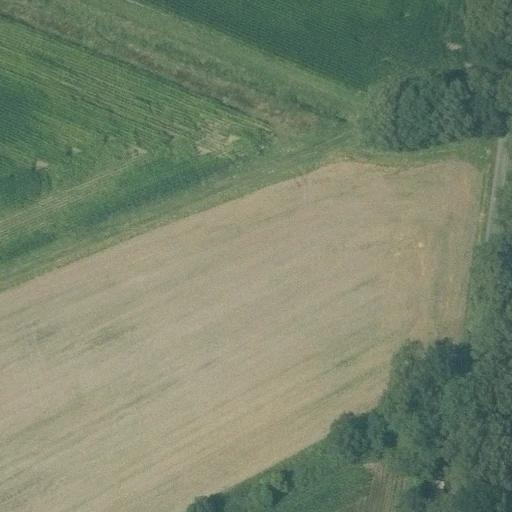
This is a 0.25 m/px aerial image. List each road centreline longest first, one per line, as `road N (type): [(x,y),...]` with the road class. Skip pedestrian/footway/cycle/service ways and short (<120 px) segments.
road 1 (track): [(0,279),(434,100),(511,86)]
road 2 (unclassified): [(511,107),(445,511)]
